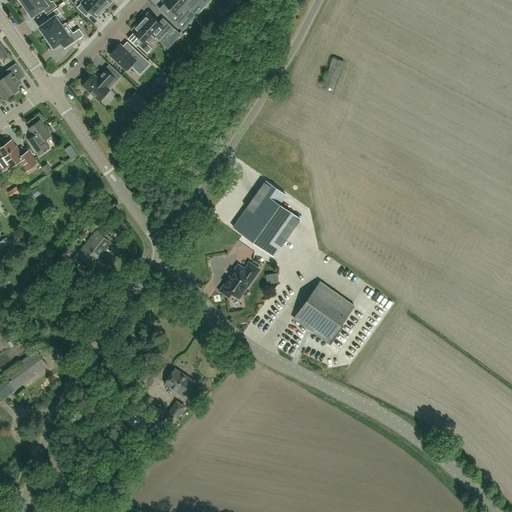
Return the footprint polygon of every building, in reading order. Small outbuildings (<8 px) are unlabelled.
[(49,0),(33,0),(25,6),(32,15),(43,8),(46,13),(56,6),(53,1),(51,2),(49,0)] [(96,17),(104,8),(94,0),(84,0),(81,3),(77,8),(86,16),(90,11),(96,17)] [(94,0),(104,8),(111,0),(94,0)] [(164,0),(163,1),(165,3),(173,11),(168,17),(182,30),(188,24),(183,18),(191,9),(180,0),(164,0)] [(180,0),(191,9),(199,1),(205,6),(209,1),(208,0),(180,0)] [(51,19),(40,27),(47,37),(62,26),(55,17),(60,13),(57,8),(47,15),(51,19)] [(159,40),(167,31),(170,34),(175,29),(163,18),(159,23),(149,13),(148,14),(147,13),(142,18),(143,19),(141,22),(159,40)] [(147,53),(151,48),(147,44),(155,36),(159,40),(141,22),(138,25),(137,24),(132,29),(133,30),(132,31),(142,40),(138,44),(147,53)] [(48,38),(46,39),(50,44),(51,43),(54,47),(60,42),(64,49),(69,46),(84,35),(79,28),(73,33),(66,23),(62,26),(47,37),(48,38)] [(118,46),(117,45),(112,50),(113,51),(110,55),(126,70),(130,65),(140,74),(150,64),(135,49),(130,54),(120,44),(118,46)] [(332,91),(343,61),(333,57),(322,87),(332,91)] [(4,77),(0,79),(0,82),(9,95),(18,89),(16,86),(21,83),(19,80),(24,76),(16,63),(2,73),(4,77)] [(116,80),(105,70),(99,76),(100,77),(98,79),(93,74),(82,85),(99,101),(109,90),(107,89),(116,80)] [(0,101),(9,95),(0,82),(0,101)] [(148,102),(136,91),(131,97),(136,103),(132,108),(138,113),(148,102)] [(44,140),(51,136),(40,120),(28,128),(33,136),(28,139),(30,143),(39,155),(49,147),(44,140)] [(27,170),(36,164),(28,151),(27,152),(28,153),(22,157),(11,140),(0,148),(0,151),(2,155),(0,156),(0,165),(3,170),(10,166),(10,167),(20,160),(27,170)] [(266,181),(233,227),(274,256),(300,219),(280,204),(286,195),(266,181)] [(11,193),(15,199),(25,193),(22,187),(11,193)] [(96,227),(98,228),(105,220),(99,214),(87,227),(92,232),(96,227)] [(98,231),(97,230),(72,261),(82,269),(88,262),(93,266),(101,255),(102,254),(100,252),(110,241),(108,240),(110,237),(100,229),(98,231)] [(231,292),(239,297),(259,269),(250,263),(245,270),(239,266),(231,277),(230,277),(221,290),(229,296),(231,292)] [(265,275),(267,285),(278,283),(278,273),(265,275)] [(330,340),(336,332),(354,306),(320,281),(296,316),(330,340)] [(73,317),(81,311),(68,296),(60,302),(73,317)] [(0,392),(4,398),(47,366),(36,350),(0,376),(0,392)] [(184,396),(194,381),(175,368),(164,383),(184,396)] [(176,400),(172,406),(182,412),(185,406),(176,400)] [(124,415),(129,426),(146,417),(141,407),(124,415)]
